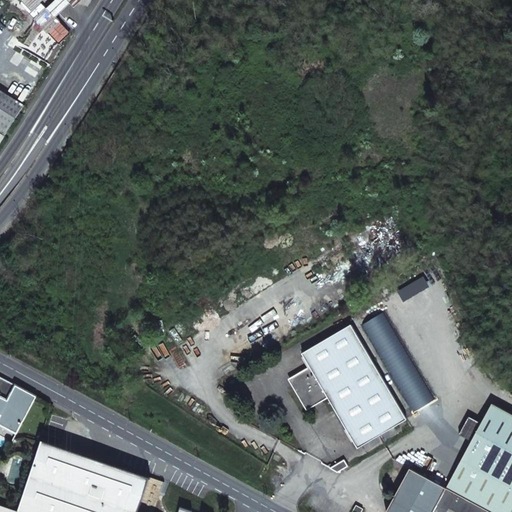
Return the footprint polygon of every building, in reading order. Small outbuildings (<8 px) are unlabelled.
[(21,0),(32,11),(43,0),(21,0)] [(56,0),(48,8),(56,17),(71,3),(75,7),(82,0),(56,0)] [(34,19),(48,34),(61,22),(56,17),(48,8),(47,7),(34,19)] [(0,143),(24,106),(0,90),(0,143)] [(352,325),(303,354),(311,366),(302,372),(303,375),(298,378),(297,376),(291,380),(293,383),(292,384),(296,392),(297,389),(308,407),(327,395),(358,447),(407,419),(352,325)] [(0,377),(0,414),(2,415),(0,417),(0,424),(17,434),(37,396),(0,377)] [(462,460),(511,487),(511,415),(492,405),(482,423),(470,417),(460,434),(472,441),(462,460)] [(0,504),(0,511),(154,511),(164,482),(43,440),(19,511),(0,504)] [(344,460),(331,468),(339,472),(348,466),(344,460)] [(461,461),(511,488),(511,487),(462,460),(461,461)] [(511,511),(511,488),(461,461),(447,489),(411,468),(387,511),(511,511)]
